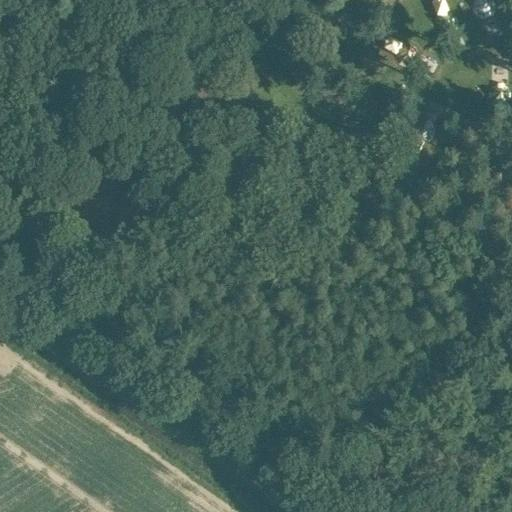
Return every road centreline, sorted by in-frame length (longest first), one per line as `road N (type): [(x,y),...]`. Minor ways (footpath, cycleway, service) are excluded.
road 1 (track): [(0,196),(322,27)]
road 2 (track): [(31,320),(310,511)]
